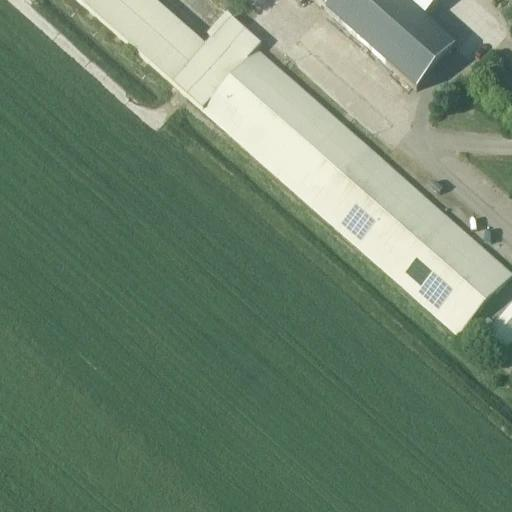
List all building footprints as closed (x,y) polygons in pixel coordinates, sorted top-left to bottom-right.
[(265,43),(230,14),(205,41),(157,0),(77,0),(203,113),(257,52),(265,43)] [(455,49),(398,0),(312,0),(325,10),(323,12),(415,94),(455,49)] [(441,0),(404,0),(425,19),(441,0)] [(458,338),(511,277),(511,276),(257,52),(203,113),(458,338)] [(500,358),(511,344),(511,306),(481,341),(500,358)]
